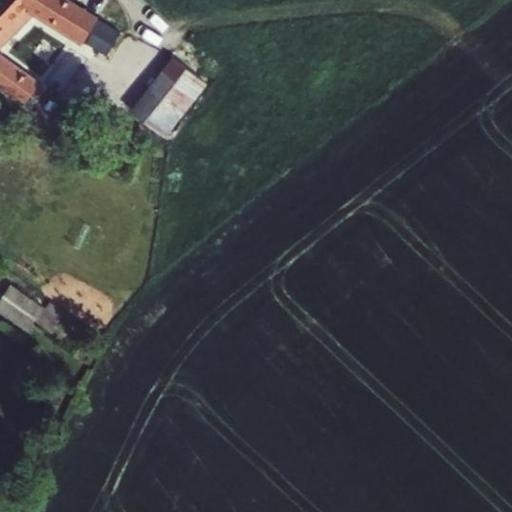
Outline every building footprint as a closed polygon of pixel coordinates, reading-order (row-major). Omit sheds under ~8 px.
[(39,84),(0,54),(0,44),(28,15),(82,45),(83,43),(99,18),(68,0),(0,0),(0,88),(23,105),(39,84)] [(68,0),(99,18),(110,0),(68,0)] [(99,18),(83,43),(107,58),(122,33),(99,18)] [(165,138),(208,84),(173,57),(130,110),(165,138)] [(45,308),(12,285),(0,302),(0,313),(28,332),(36,321),(45,308)] [(45,308),(36,321),(51,333),(66,313),(50,302),(45,308)]
